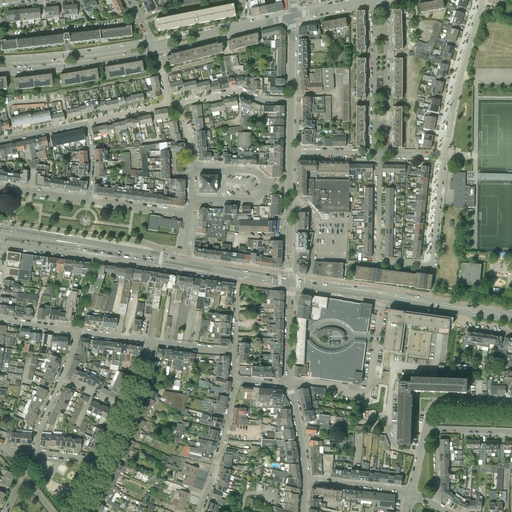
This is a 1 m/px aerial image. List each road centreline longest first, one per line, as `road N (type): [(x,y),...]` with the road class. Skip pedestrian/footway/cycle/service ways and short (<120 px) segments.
road 1 (residential): [(378,153),(377,255),(428,263),(444,155)]
road 2 (residential): [(444,155),(482,0)]
road 3 (tertiary): [(0,70),(156,51)]
road 4 (tertiary): [(152,43),(0,61)]
road 5 (residential): [(385,153),(383,0)]
road 6 (residential): [(371,0),(372,153)]
road 7 (residential): [(200,511),(236,380)]
road 8 (residential): [(96,260),(229,271)]
road 9 (primary): [(335,289),(462,313)]
road 10 (primary): [(463,305),(335,289)]
